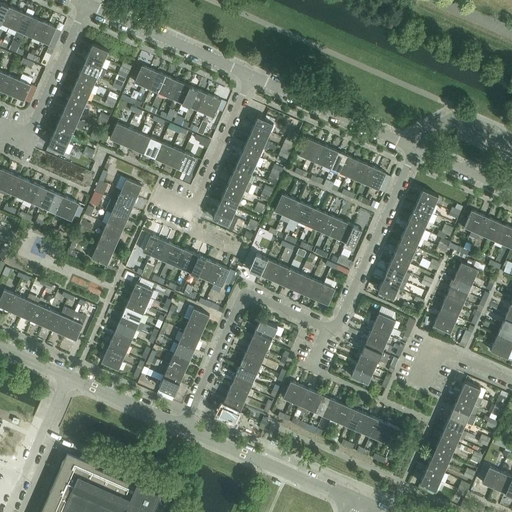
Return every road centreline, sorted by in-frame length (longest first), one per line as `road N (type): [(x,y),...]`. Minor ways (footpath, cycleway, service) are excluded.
road 1 (residential): [(182,427),(240,298),(251,294),(335,328),(416,148)]
road 2 (residential): [(152,196),(189,212),(250,77)]
road 3 (unclassified): [(354,502),(182,427)]
road 4 (tertiary): [(416,148),(250,77)]
road 5 (tertiary): [(250,77),(85,4)]
road 6 (residential): [(0,135),(28,132),(85,4)]
road 7 (residential): [(7,511),(68,377)]
road 8 (unclassified): [(182,427),(68,377)]
road 9 (residential): [(511,381),(436,348),(420,385)]
